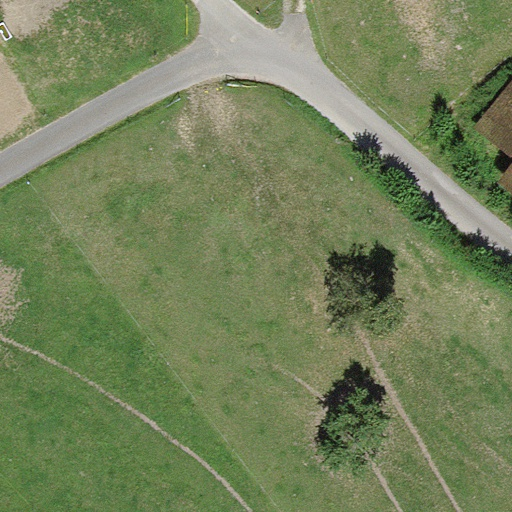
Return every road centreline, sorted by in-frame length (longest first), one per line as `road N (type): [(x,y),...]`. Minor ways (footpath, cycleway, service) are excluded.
road 1 (unclassified): [(240,40),(511,247)]
road 2 (unclassified): [(240,40),(0,172)]
